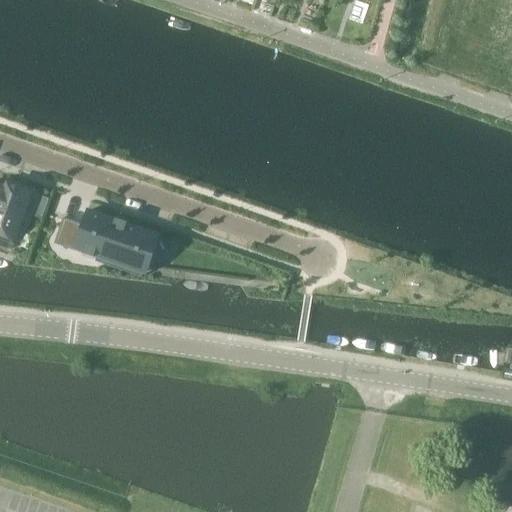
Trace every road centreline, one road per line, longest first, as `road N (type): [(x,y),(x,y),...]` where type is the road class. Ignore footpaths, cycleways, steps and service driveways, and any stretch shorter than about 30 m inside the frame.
road 1 (unclassified): [(0,325),(382,374)]
road 2 (residential): [(0,147),(292,249)]
road 3 (unclassified): [(511,115),(370,65),(388,0)]
road 4 (unclassified): [(511,396),(382,374)]
